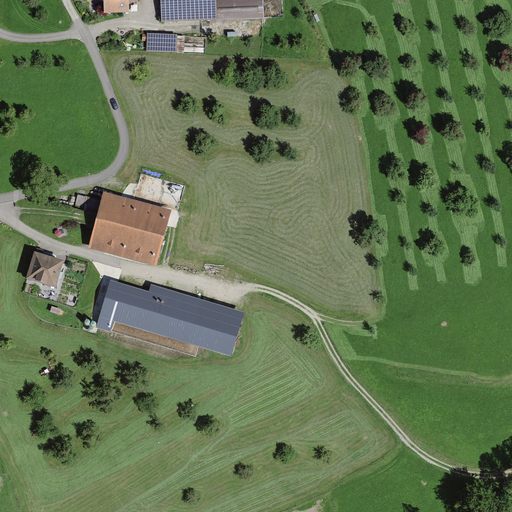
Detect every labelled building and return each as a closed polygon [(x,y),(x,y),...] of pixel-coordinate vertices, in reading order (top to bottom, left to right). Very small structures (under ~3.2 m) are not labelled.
[(112,0),(114,16),(139,16),(139,5),(142,5),(142,0),(112,0)] [(160,0),(162,24),(264,20),(263,0),(226,0),(217,0),(216,0),(160,0)] [(147,35),(147,52),(177,54),(178,36),(147,35)] [(182,212),(113,193),(98,247),(167,265),(182,212)] [(34,256),(26,283),(56,292),(64,265),(34,256)] [(113,285),(103,316),(230,355),(242,316),(153,288),(150,296),(113,285)]
